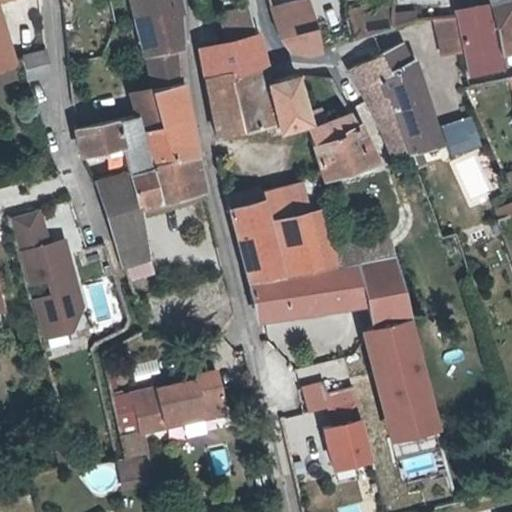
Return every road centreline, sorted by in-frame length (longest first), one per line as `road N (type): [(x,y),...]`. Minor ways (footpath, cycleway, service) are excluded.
road 1 (residential): [(187,0),(188,85),(209,209),(288,511)]
road 2 (residential): [(49,0),(58,106),(88,232)]
road 3 (residential): [(256,0),(273,55),(301,65),(368,45)]
